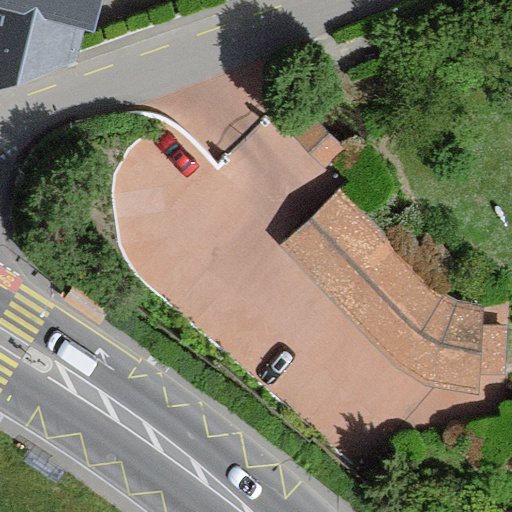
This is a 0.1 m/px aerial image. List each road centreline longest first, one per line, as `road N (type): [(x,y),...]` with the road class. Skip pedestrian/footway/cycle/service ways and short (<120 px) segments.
road 1 (residential): [(0,127),(324,0)]
road 2 (secondary): [(246,511),(156,437),(0,335)]
